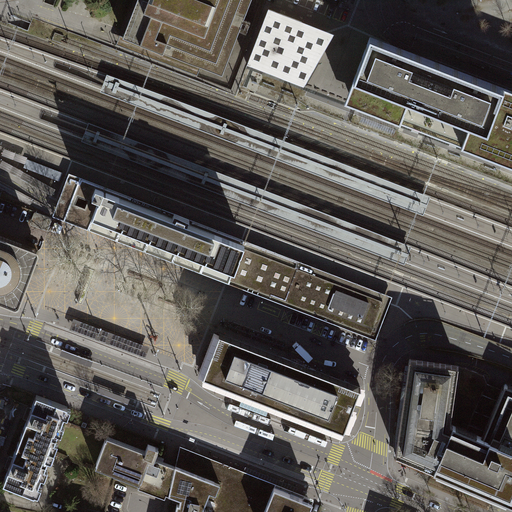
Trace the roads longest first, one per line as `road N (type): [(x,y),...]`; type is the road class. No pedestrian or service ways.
road 1 (tertiary): [(366,486),(332,456),(241,421),(180,385),(0,321)]
road 2 (tertiary): [(0,362),(160,423),(366,486)]
